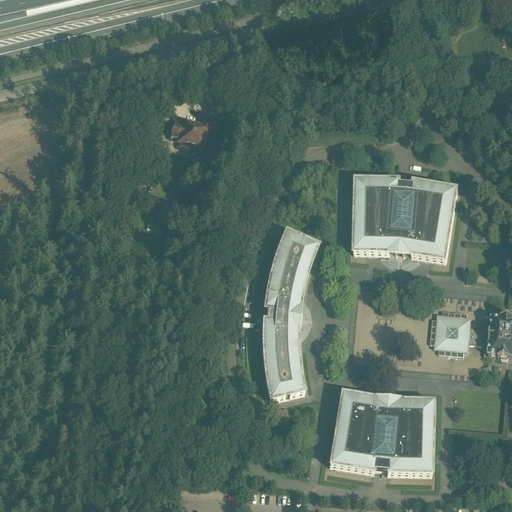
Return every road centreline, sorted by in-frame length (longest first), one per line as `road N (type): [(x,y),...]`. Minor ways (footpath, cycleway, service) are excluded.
road 1 (unknown): [(322,382),(323,431),(311,489),(275,483),(249,459),(233,399),(232,341),(256,233),(294,170),(311,158),(392,151),(433,116)]
road 2 (tertiary): [(0,95),(386,0)]
road 3 (unknown): [(322,382),(319,320),(338,266),(452,287),(470,176)]
road 4 (unknown): [(322,382),(441,394),(443,502)]
road 5 (motorway): [(0,50),(204,0)]
road 6 (unclassified): [(389,0),(450,160)]
road 7 (unknown): [(179,511),(195,500),(308,509)]
